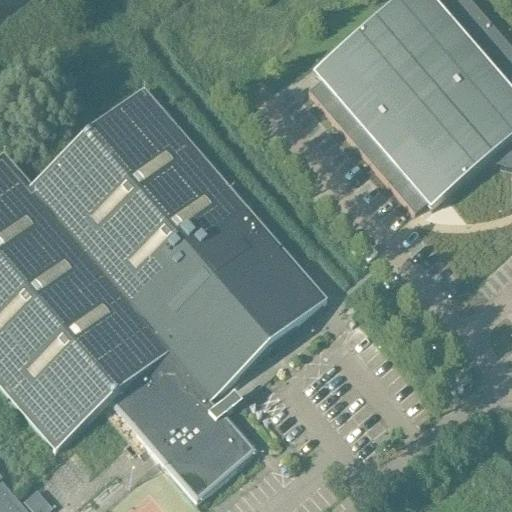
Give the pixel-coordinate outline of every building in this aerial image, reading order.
[(511,56),(463,0),(419,0),(418,1),(417,0),(407,0),(314,80),(319,87),(307,98),(413,220),(425,209),(431,216),(489,166),(495,171),(503,174),(511,175),(511,56)] [(210,407),(325,308),(243,213),(142,96),(30,193),(2,161),(0,162),(0,397),(53,459),(108,411),(135,443),(142,451),(136,456),(143,464),(149,459),(195,511),(256,459),(210,407)] [(461,390),(470,382),(462,373),(453,381),(461,390)] [(21,511),(6,495),(0,487),(0,511),(21,511)] [(32,498),(22,507),(26,511),(49,511),(35,496),(32,498)]
